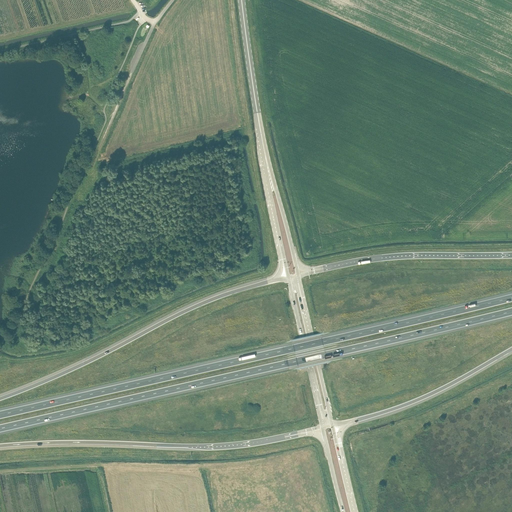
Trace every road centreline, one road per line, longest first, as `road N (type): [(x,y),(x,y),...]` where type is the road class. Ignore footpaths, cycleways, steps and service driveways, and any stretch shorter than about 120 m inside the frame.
road 1 (motorway): [(511,297),(0,414)]
road 2 (motorway): [(0,428),(511,311)]
road 3 (motorway): [(0,447),(212,445),(322,426)]
road 4 (motorway): [(288,277),(198,305),(0,399)]
road 5 (motorway): [(511,256),(402,257),(298,275)]
road 6 (track): [(250,198),(260,196),(231,0)]
road 7 (motorway): [(332,424),(418,400),(511,350)]
road 8 (track): [(95,162),(154,22),(139,12)]
road 9 (primary): [(298,275),(259,125)]
road 10 (primary): [(259,125),(288,277)]
road 11 (primary): [(288,277),(322,426)]
road 12 (primary): [(332,424),(298,275)]
road 13 (primary): [(259,125),(239,0)]
